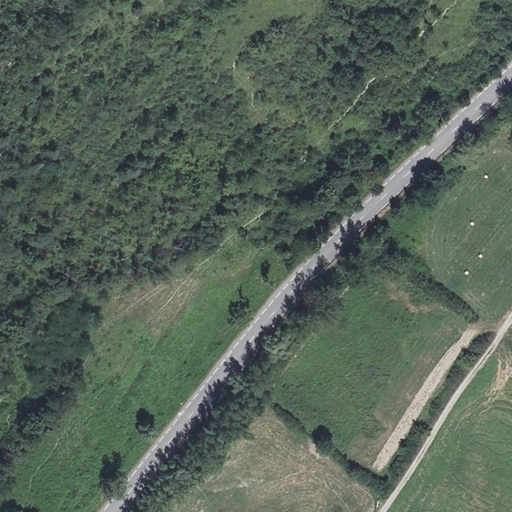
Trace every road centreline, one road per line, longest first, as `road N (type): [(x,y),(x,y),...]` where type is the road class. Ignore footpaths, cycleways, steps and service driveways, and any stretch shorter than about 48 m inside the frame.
road 1 (secondary): [(511,76),(317,264),(113,511)]
road 2 (track): [(383,511),(511,321)]
